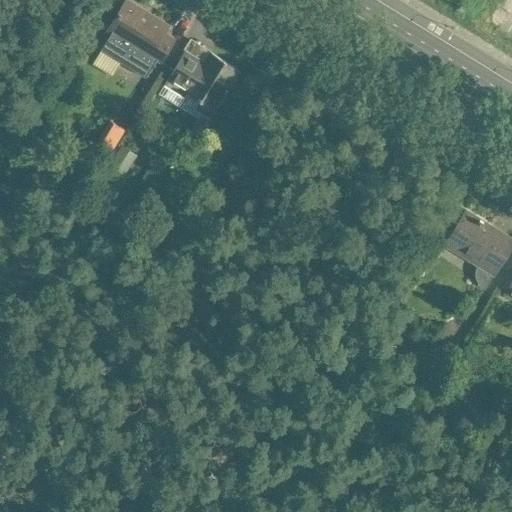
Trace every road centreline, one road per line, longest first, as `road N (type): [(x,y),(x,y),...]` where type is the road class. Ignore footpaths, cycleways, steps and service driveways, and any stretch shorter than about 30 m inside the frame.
road 1 (unclassified): [(511,144),(277,0)]
road 2 (tertiary): [(511,91),(359,0)]
